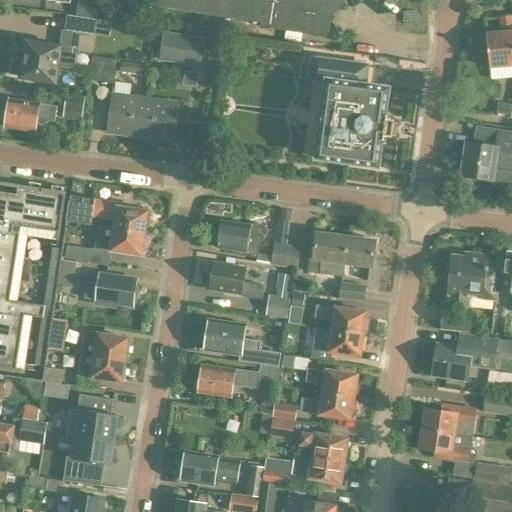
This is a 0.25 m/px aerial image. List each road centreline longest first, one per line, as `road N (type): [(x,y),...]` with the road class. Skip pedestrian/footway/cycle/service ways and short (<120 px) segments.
road 1 (residential): [(138,511),(188,182)]
road 2 (residential): [(422,213),(377,511)]
road 3 (residential): [(422,213),(188,182)]
road 4 (residential): [(422,213),(445,0)]
road 5 (residential): [(188,182),(0,156)]
